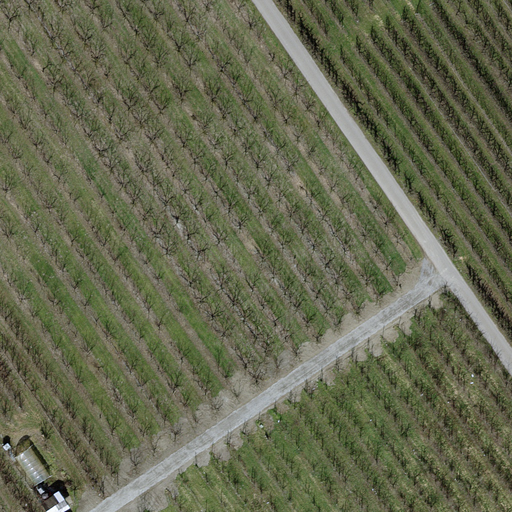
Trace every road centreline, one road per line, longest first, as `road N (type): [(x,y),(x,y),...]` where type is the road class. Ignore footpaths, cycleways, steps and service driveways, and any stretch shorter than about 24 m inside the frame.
road 1 (unclassified): [(511,366),(257,0)]
road 2 (track): [(102,511),(448,274)]
